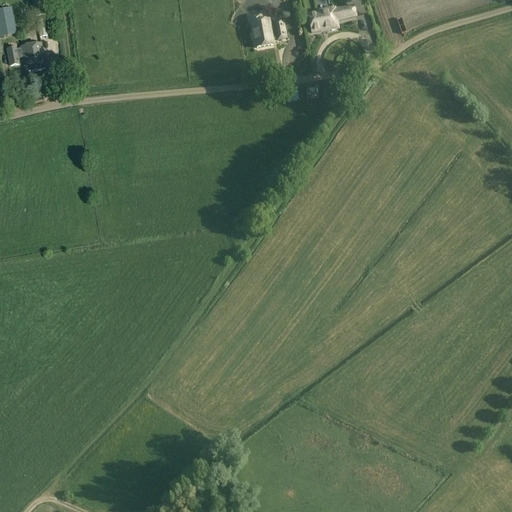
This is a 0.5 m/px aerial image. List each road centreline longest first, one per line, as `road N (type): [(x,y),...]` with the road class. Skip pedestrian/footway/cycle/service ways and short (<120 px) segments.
road 1 (track): [(55,481),(140,390),(378,62)]
road 2 (unclassified): [(511,8),(434,31),(362,67),(0,118)]
